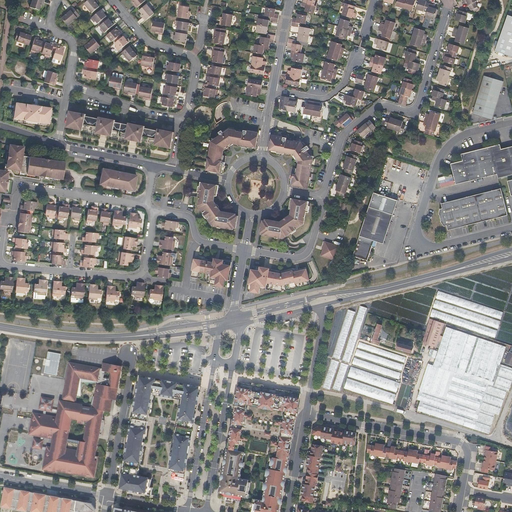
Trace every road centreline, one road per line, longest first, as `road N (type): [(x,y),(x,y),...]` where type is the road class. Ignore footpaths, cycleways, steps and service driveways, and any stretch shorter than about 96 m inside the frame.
road 1 (secondary): [(511,249),(233,317)]
road 2 (residential): [(446,0),(415,110),(382,104),(343,134),(320,197)]
road 3 (residential): [(511,123),(448,144),(416,227),(432,247),(511,227)]
road 4 (residential): [(0,257),(11,267),(138,277),(146,270),(154,210)]
road 5 (residential): [(461,490),(464,445),(307,413)]
road 6 (secondary): [(325,305),(511,258)]
road 7 (residential): [(143,204),(25,189),(2,225),(0,251)]
road 8 (residential): [(214,361),(187,511)]
road 9 (residential): [(205,511),(233,364)]
road 10 (residential): [(106,496),(127,354)]
road 11 (residential): [(185,122),(67,82)]
road 12 (secondary): [(0,325),(121,337)]
road 13 (residential): [(320,197),(304,255),(245,249)]
